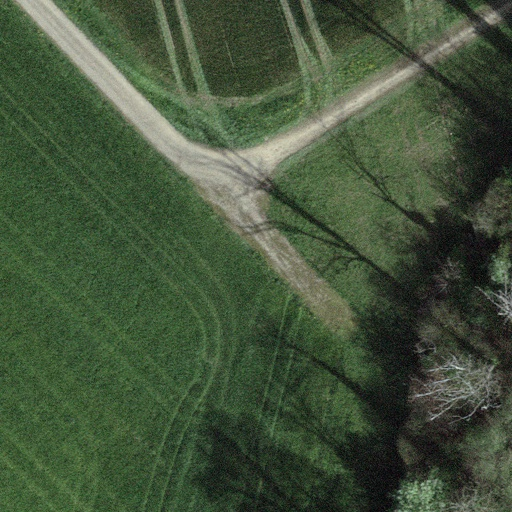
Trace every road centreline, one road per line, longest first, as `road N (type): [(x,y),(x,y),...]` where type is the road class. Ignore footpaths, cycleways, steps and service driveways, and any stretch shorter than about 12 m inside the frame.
road 1 (track): [(219,185),(511,3)]
road 2 (track): [(34,0),(219,185)]
road 3 (track): [(219,185),(343,324)]
